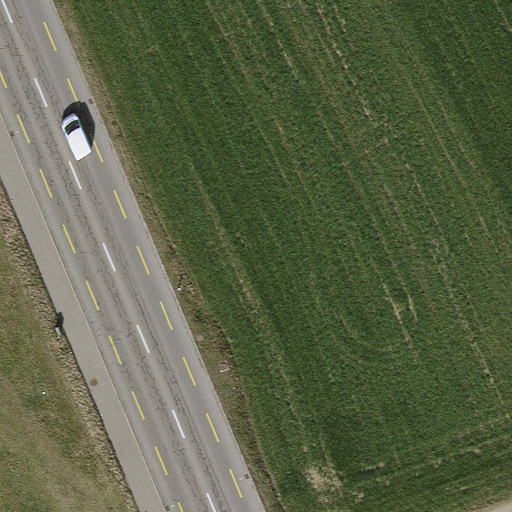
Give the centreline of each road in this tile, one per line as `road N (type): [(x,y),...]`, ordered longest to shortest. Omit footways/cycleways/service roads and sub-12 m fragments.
road 1 (tertiary): [(216,511),(3,0)]
road 2 (track): [(89,511),(0,401)]
